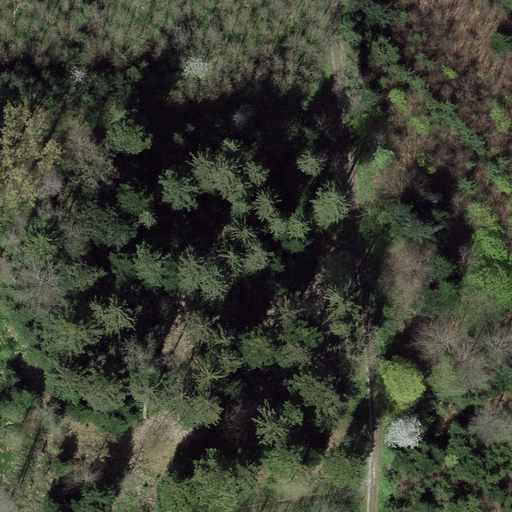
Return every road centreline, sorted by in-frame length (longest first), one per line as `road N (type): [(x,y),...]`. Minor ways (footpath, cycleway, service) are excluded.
road 1 (track): [(0,155),(339,104),(329,0)]
road 2 (track): [(339,104),(376,389),(371,511)]
road 3 (track): [(374,489),(250,511)]
